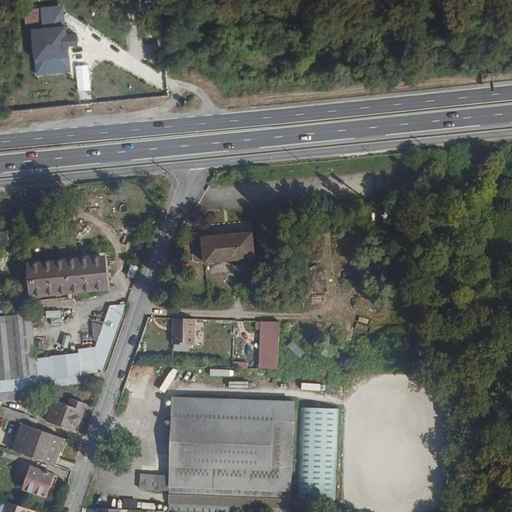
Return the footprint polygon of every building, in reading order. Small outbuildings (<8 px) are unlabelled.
[(36,39),(40,70),(73,68),(71,37),(36,39)] [(0,244),(0,246),(19,244),(17,232),(0,233),(0,244)] [(203,237),(205,263),(255,258),(253,232),(203,237)] [(67,261),(70,291),(108,288),(105,257),(67,261)] [(70,291),(67,261),(52,262),(55,293),(70,291)] [(55,293),(52,262),(42,264),(45,294),(55,293)] [(45,294),(42,264),(29,265),(32,295),(45,294)] [(133,277),(137,267),(131,265),(127,275),(133,277)] [(47,311),(49,324),(61,323),(60,310),(47,311)] [(0,341),(28,339),(25,313),(0,316),(0,341)] [(28,339),(35,339),(32,313),(25,313),(28,339)] [(201,320),(180,319),(180,344),(201,345),(201,320)] [(280,322),(262,322),(261,349),(279,349),(280,322)] [(68,348),(70,336),(63,335),(61,346),(68,348)] [(28,339),(0,341),(0,380),(31,377),(28,339)] [(28,339),(31,377),(38,376),(35,339),(28,339)] [(291,341),(286,347),(299,357),(304,351),(291,341)] [(28,389),(0,390),(0,400),(29,399),(28,389)] [(173,396),(170,475),(169,491),(169,494),(291,499),(296,401),(173,396)] [(54,400),(46,421),(77,432),(88,404),(72,398),(69,405),(54,400)] [(0,405),(0,415),(27,425),(30,416),(0,405)] [(336,501),(339,409),(302,408),(298,499),(336,501)] [(11,449),(14,451),(23,424),(21,423),(11,449)] [(23,424),(14,451),(55,465),(64,439),(23,424)] [(67,440),(64,439),(55,465),(58,466),(67,440)] [(31,466),(23,489),(47,497),(51,486),(56,474),(31,466)] [(169,491),(170,475),(141,473),(139,488),(169,491)] [(27,511),(29,509),(9,502),(7,505),(1,503),(0,506),(0,511),(27,511)] [(169,502),(168,511),(197,511),(198,511),(290,511),(291,507),(169,502)]
